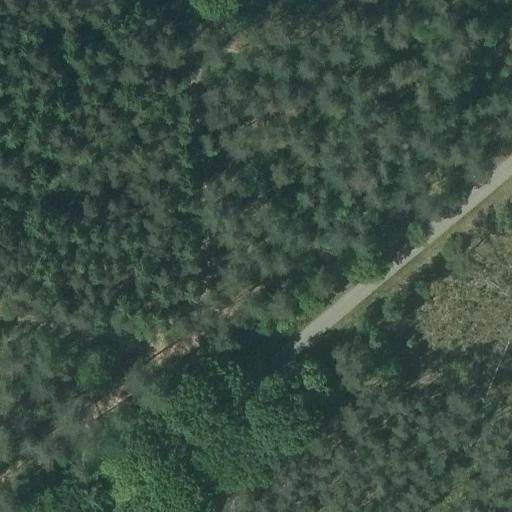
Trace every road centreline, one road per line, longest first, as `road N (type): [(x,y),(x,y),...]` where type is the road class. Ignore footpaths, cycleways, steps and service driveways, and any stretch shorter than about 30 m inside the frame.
road 1 (unclassified): [(103,511),(511,165)]
road 2 (track): [(0,323),(151,350),(207,378)]
